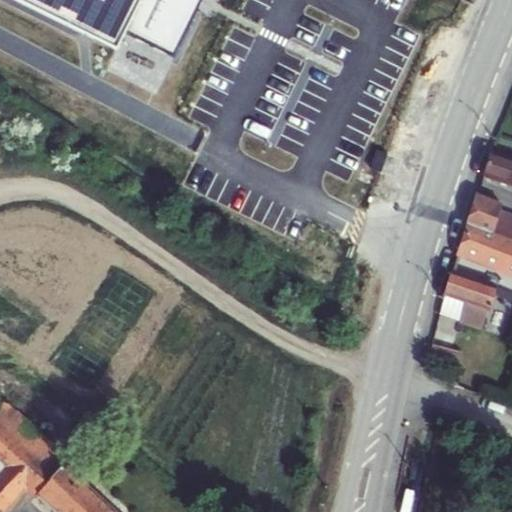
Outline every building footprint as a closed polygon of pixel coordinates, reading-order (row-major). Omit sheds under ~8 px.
[(10,0),(113,49),(118,52),(126,35),(175,58),(203,0),(10,0)] [(387,152),(375,149),(370,167),(381,170),(387,152)] [(511,160),(490,154),(483,176),(511,185),(511,160)] [(511,242),(511,216),(500,212),(502,206),(477,196),(467,225),(511,242)] [(511,242),(467,225),(445,296),(446,297),(443,308),(468,317),(467,321),(480,325),(486,310),(487,310),(500,271),(511,275),(511,242)] [(433,345),(428,361),(457,368),(461,352),(433,345)] [(0,511),(2,511),(23,490),(48,511),(115,511),(66,467),(70,462),(0,398),(0,511)]
